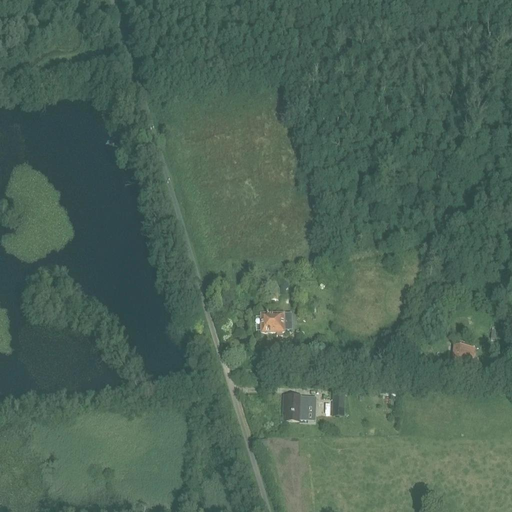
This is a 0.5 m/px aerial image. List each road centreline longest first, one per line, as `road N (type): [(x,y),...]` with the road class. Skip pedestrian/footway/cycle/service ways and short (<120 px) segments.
road 1 (unclassified): [(267,511),(112,0)]
road 2 (track): [(226,374),(507,381)]
